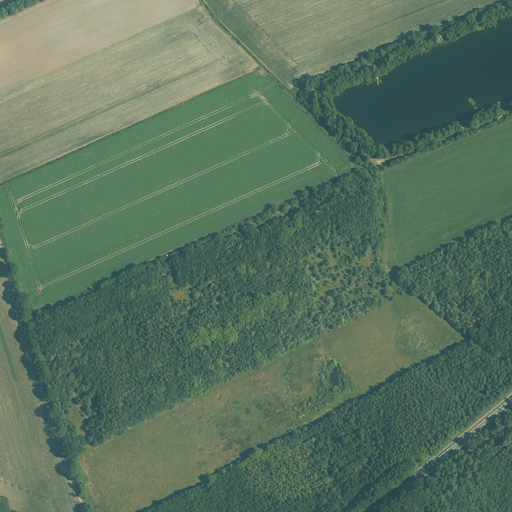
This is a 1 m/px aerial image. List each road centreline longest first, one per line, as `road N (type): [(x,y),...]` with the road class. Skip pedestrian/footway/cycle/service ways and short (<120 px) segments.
road 1 (track): [(85,511),(0,244)]
road 2 (tertiary): [(375,511),(511,402)]
